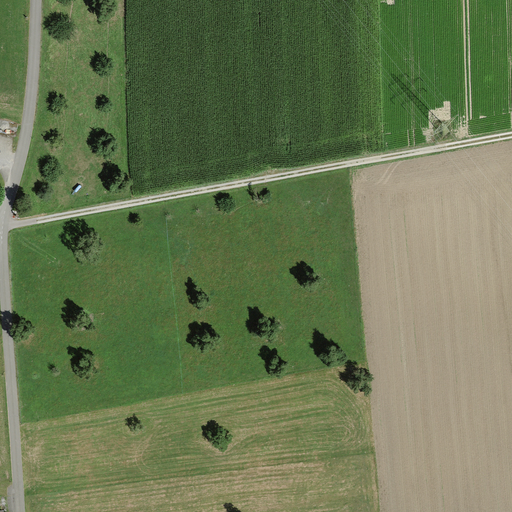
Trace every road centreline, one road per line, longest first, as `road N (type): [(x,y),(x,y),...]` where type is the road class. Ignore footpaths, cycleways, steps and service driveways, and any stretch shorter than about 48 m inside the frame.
road 1 (track): [(1,222),(511,132)]
road 2 (residential): [(1,222),(20,511)]
road 3 (residential): [(37,0),(27,127),(1,222)]
